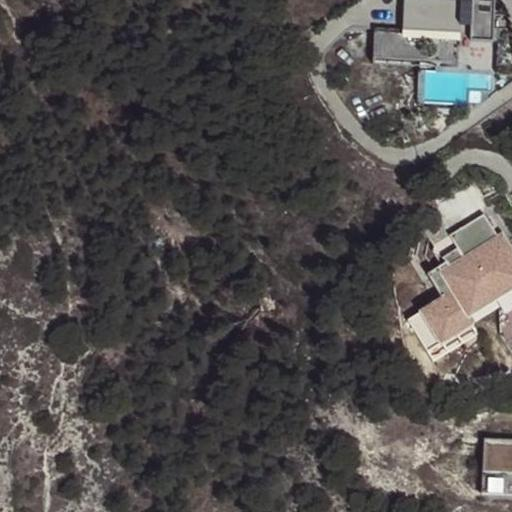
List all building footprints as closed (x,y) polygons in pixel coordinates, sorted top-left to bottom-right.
[(375,31),(374,63),(461,67),(462,52),(472,52),(472,46),(496,47),(497,0),(474,0),(474,7),(464,7),(463,6),(407,3),(406,32),(375,31)] [(511,35),(511,34),(501,34),(499,80),(511,79),(511,35)] [(474,91),(492,91),(492,73),(426,73),(426,105),(474,105),(474,91)] [(489,248),(501,240),(486,217),(452,239),(466,262),(453,270),(450,265),(430,277),(445,301),(411,323),(431,355),(477,326),(470,315),(496,299),(511,288),(511,257),(509,253),(497,261),(489,248)] [(501,240),(489,248),(497,261),(509,253),(501,240)] [(496,299),(470,315),(477,326),(502,309),(496,299)] [(511,441),(488,441),(485,496),(511,496),(511,441)]
